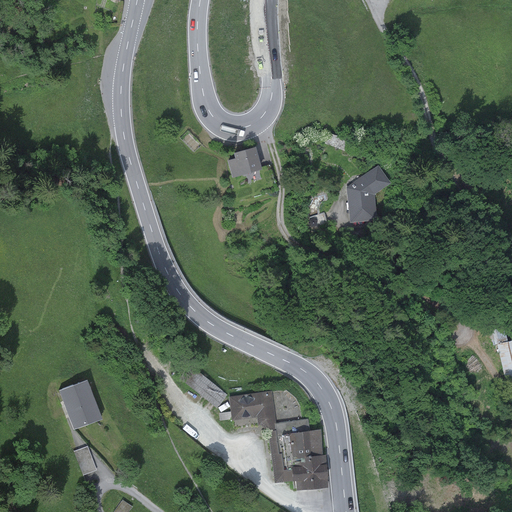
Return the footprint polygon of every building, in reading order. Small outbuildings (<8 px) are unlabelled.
[(327,144),(346,149),(349,138),(329,134),(327,144)] [(235,159),(227,161),(232,178),(262,170),(255,147),(233,153),(235,159)] [(390,183),(378,165),(346,188),(350,223),(377,220),(374,195),(390,183)] [(505,329),(490,332),(493,345),(497,344),(505,379),(511,377),(511,340),(508,342),(505,329)] [(178,377),(218,408),(228,395),(188,364),(178,377)] [(87,380),(59,390),(73,430),(101,419),(87,380)] [(272,392),(229,396),(232,421),(233,421),(234,426),(257,423),(258,425),(260,425),(268,432),(273,483),(295,481),(296,492),(328,488),(324,455),(323,455),(320,429),(309,430),(308,418),(301,419),(300,406),(296,398),(286,390),(272,392)] [(87,446),(74,451),(83,475),(96,470),(87,446)] [(128,511),(132,507),(122,500),(113,511),(128,511)]
